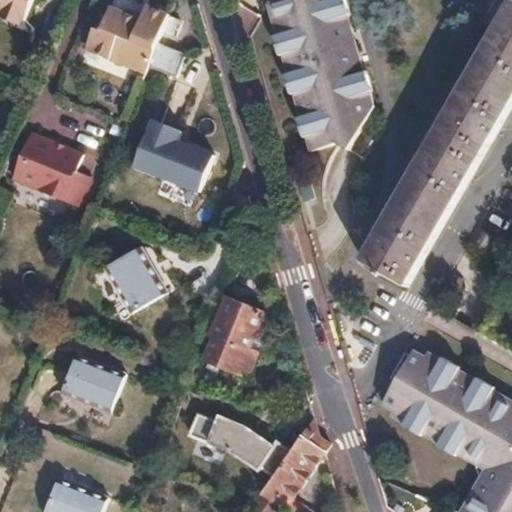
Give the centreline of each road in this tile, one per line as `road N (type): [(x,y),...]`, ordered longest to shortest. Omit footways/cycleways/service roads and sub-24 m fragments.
road 1 (residential): [(340,426),(214,0)]
road 2 (residential): [(340,426),(511,144)]
